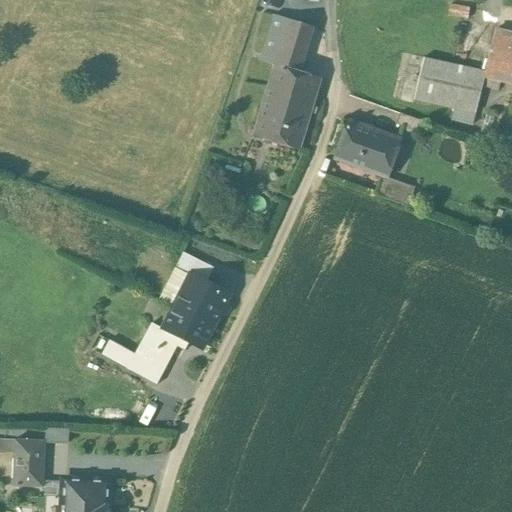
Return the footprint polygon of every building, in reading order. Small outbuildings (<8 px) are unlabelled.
[(469,9),(450,6),(448,17),(467,20),(469,9)] [(275,15),(261,61),(274,64),(287,18),(275,15)] [(287,18),(274,64),(298,72),(312,25),(287,18)] [(511,32),(496,28),(485,71),(483,77),(511,84),(511,32)] [(485,71),(424,58),(412,100),(452,109),(471,114),(474,114),(483,77),(485,71)] [(298,72),(274,64),(260,110),(285,117),(288,106),(310,113),(319,79),(298,72)] [(285,117),(260,110),(252,136),(298,151),(310,113),(288,106),(285,117)] [(471,114),(452,109),(450,122),(468,126),(471,114)] [(421,122),(399,114),(395,125),(417,133),(421,122)] [(399,140),(347,121),(334,160),(380,176),(386,178),(387,178),(399,140)] [(414,188),(387,178),(386,178),(380,176),(374,195),(407,207),(414,188)] [(231,296),(192,276),(164,329),(163,331),(179,339),(203,351),(231,296)] [(164,329),(151,323),(135,353),(164,369),(179,339),(163,331),(164,329)] [(164,369),(135,353),(111,341),(102,358),(155,386),(164,369)] [(44,442),(14,440),(12,487),(42,488),(44,442)] [(107,511),(109,482),(63,479),(60,511),(107,511)]
